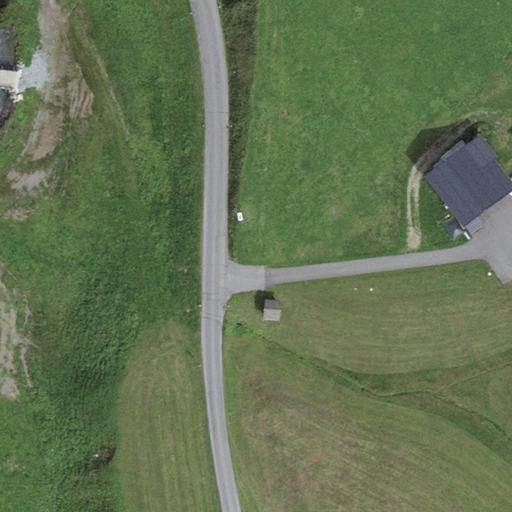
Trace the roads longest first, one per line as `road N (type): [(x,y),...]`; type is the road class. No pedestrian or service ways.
road 1 (tertiary): [(201,0),(221,145),(211,340),(232,511)]
road 2 (track): [(213,279),(446,257),(511,222)]
road 3 (track): [(48,0),(45,71),(38,79),(0,78)]
